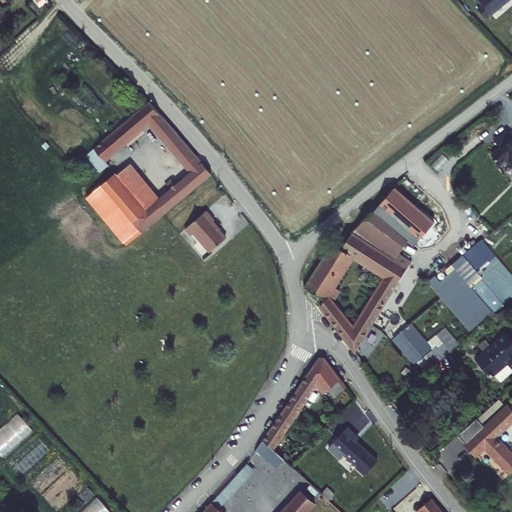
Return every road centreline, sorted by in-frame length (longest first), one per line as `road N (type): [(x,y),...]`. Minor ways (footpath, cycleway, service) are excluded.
road 1 (residential): [(286,257),(208,155),(64,0)]
road 2 (unclassified): [(286,257),(511,81)]
road 3 (residential): [(458,511),(335,347),(301,326)]
road 4 (residential): [(301,326),(289,375),(252,433),(176,511)]
road 5 (unknown): [(353,372),(434,257)]
